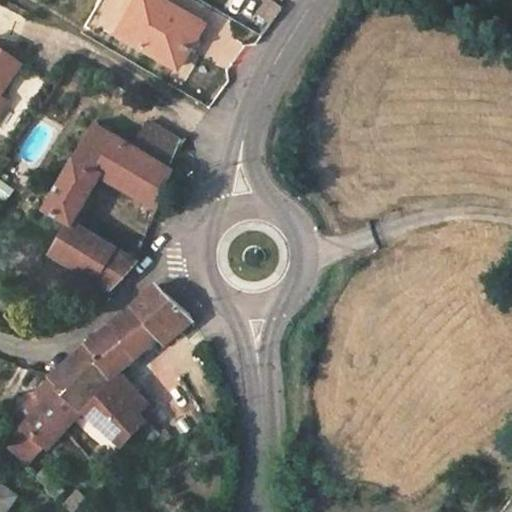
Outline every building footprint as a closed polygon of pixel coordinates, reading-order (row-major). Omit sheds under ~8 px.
[(184,47),(191,36),(199,23),(161,0),(137,0),(118,32),(177,69),(189,50),(184,47)] [(259,12),(272,22),(280,11),(267,2),(259,12)] [(196,39),(191,36),(184,47),(189,50),(196,39)] [(22,63),(0,47),(0,95),(22,63)] [(0,113),(9,101),(0,95),(0,113)] [(148,124),(133,148),(171,171),(181,144),(148,124)] [(157,207),(171,171),(133,148),(97,126),(48,208),(70,221),(74,221),(102,174),(157,207)] [(96,279),(117,248),(74,221),(70,221),(53,251),(96,279)] [(137,261),(117,248),(96,279),(109,288),(135,264),(137,261)] [(156,286),(111,324),(136,358),(176,325),(181,330),(193,321),(191,318),(156,286)] [(111,378),(136,358),(111,324),(96,336),(87,344),(111,378)] [(71,359),(52,376),(62,385),(58,389),(81,408),(111,378),(87,344),(71,359)] [(155,412),(123,375),(114,381),(85,410),(123,445),(155,412)] [(14,418),(24,428),(7,447),(28,465),(46,445),(49,446),(82,409),(81,408),(58,389),(62,385),(52,376),(14,418)] [(151,424),(141,435),(149,444),(160,434),(151,424)] [(35,478),(47,489),(55,498),(64,489),(44,470),(35,478)] [(0,511),(3,511),(15,496),(0,484),(0,511)] [(64,506),(69,511),(71,511),(85,499),(78,492),(64,506)]
